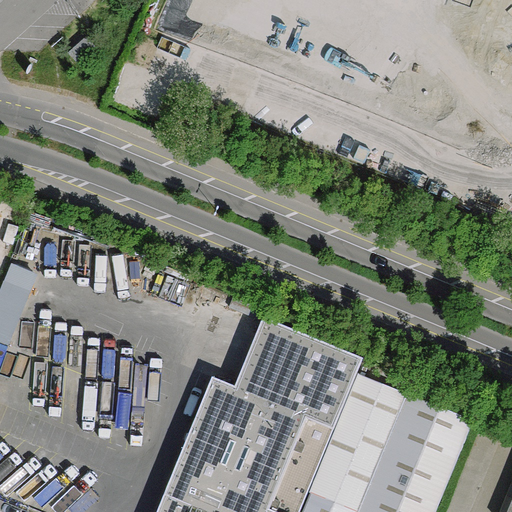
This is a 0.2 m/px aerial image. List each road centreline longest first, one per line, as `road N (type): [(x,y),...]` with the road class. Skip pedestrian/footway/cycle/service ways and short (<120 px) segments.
road 1 (secondary): [(0,148),(511,355)]
road 2 (secondary): [(511,306),(0,100)]
road 3 (unknown): [(134,483),(192,382),(194,361),(188,346),(114,310),(78,301),(52,309),(34,334),(12,398),(15,430)]
road 4 (unknown): [(15,430),(134,483)]
